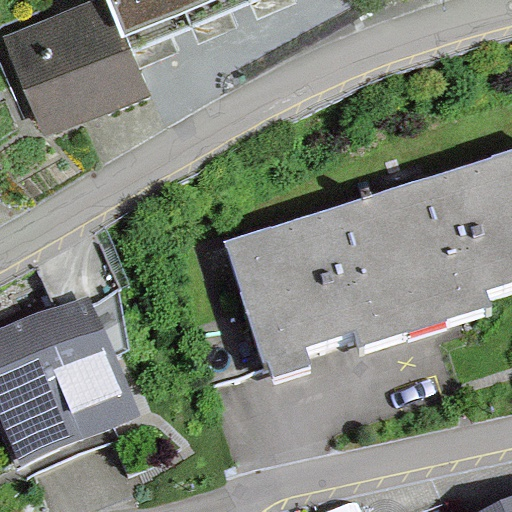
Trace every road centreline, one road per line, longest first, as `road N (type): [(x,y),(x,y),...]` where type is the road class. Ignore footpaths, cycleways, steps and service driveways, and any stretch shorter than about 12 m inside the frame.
road 1 (residential): [(511,6),(299,84),(0,257)]
road 2 (residential): [(511,439),(216,511)]
